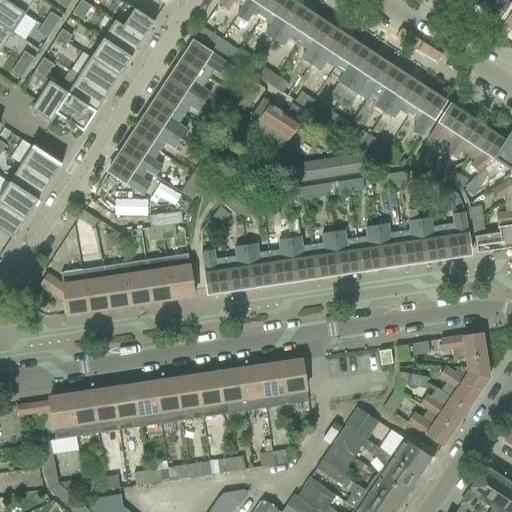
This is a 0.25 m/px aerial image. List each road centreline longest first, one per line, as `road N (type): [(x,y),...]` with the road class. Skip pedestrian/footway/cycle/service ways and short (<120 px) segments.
road 1 (residential): [(0,381),(486,307),(511,314)]
road 2 (residential): [(0,298),(194,0)]
road 3 (residential): [(511,92),(372,0)]
